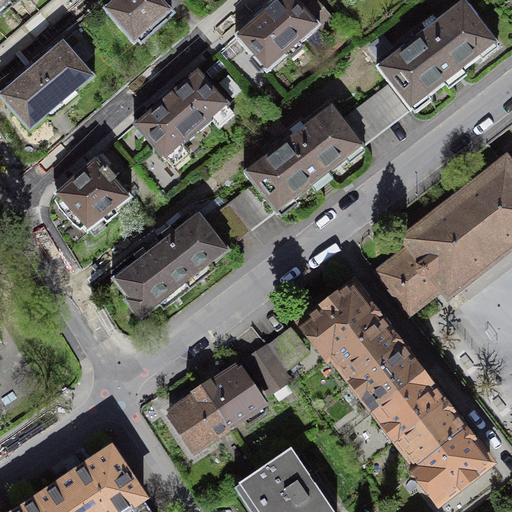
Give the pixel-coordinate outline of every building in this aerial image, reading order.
[(0,0),(0,13),(15,0),(0,0)] [(111,0),(103,8),(134,42),(171,9),(163,0),(111,0)] [(275,0),(263,11),(236,34),(268,70),(321,23),(300,0),(275,0)] [(499,40),(467,0),(463,0),(380,66),(413,108),(456,74),(499,40)] [(30,66),(0,91),(0,97),(29,131),(94,76),(62,38),(30,66)] [(165,95),(133,123),(165,159),(229,103),(197,67),(165,95)] [(366,145),(334,103),(244,172),(276,213),(321,179),(366,145)] [(511,154),(402,240),(408,247),(377,271),(414,318),(444,294),(452,304),(505,263),(511,257),(511,154)] [(74,174),(54,191),(88,231),(127,197),(93,158),(74,174)] [(240,195),(221,213),(242,236),(262,218),(240,195)] [(156,245),(111,278),(141,317),(230,250),(200,211),(156,245)] [(353,285),(303,324),(328,357),(379,318),(375,312),(371,307),(370,307),(353,285)] [(392,335),(379,318),(328,357),(329,358),(331,357),(352,384),(400,347),(401,346),(397,340),(392,335)] [(310,353),(291,329),(280,338),(268,348),(287,371),(310,353)] [(269,395),(290,381),(267,346),(257,353),(246,360),(269,395)] [(414,364),(400,347),(352,384),(351,384),(373,412),(423,374),(419,369),(414,363),(414,364)] [(201,387),(228,427),(242,418),(247,426),(266,413),(260,405),(262,403),(241,373),(236,367),(224,375),(209,385),(208,383),(201,387)] [(423,374),(373,412),(395,440),(444,403),(430,385),(431,385),(427,380),(423,374)] [(183,403),(169,412),(174,418),(173,419),(194,450),(228,427),(201,387),(195,392),(196,394),(183,403)] [(444,403),(395,440),(416,467),(414,468),(415,469),(465,431),(452,414),(453,413),(448,408),(444,402),(444,403)] [(465,431),(415,469),(440,502),(490,464),(474,442),(474,441),(470,436),(466,430),(465,431)] [(334,511),(291,449),(239,485),(257,511),(334,511)] [(59,485),(21,510),(22,511),(151,511),(142,499),(144,498),(111,450),(72,476),(70,473),(63,478),(57,482),(59,485)]
